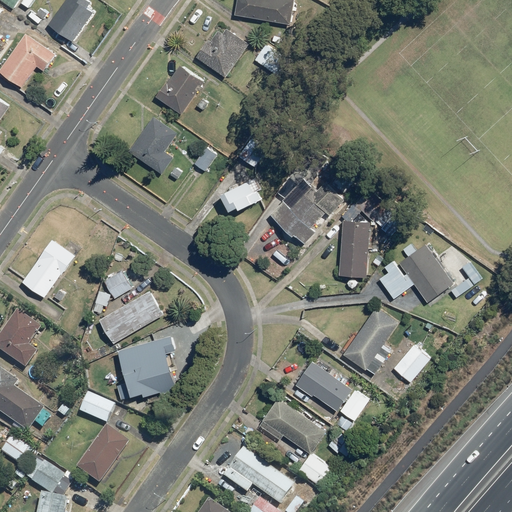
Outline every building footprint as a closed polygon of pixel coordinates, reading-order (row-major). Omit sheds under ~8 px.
[(2,0),(16,9),(22,0),(2,0)] [(90,6),(93,2),(89,0),(68,0),(52,23),(77,40),(97,11),(90,6)] [(296,0),(241,0),(239,14),(293,23),(296,0)] [(225,32),(222,30),(214,40),(213,39),(200,56),(228,77),(253,44),(229,26),(225,32)] [(40,65),(47,70),(58,53),(28,33),(3,70),(26,86),(40,65)] [(288,37),(272,33),(269,42),(286,46),(288,37)] [(269,44),(258,59),(279,75),(291,60),(269,44)] [(198,88),(204,80),(183,65),(160,97),(185,114),(201,91),(198,88)] [(0,125),(13,106),(0,97),(0,158),(7,148),(0,142),(0,137),(5,129),(0,125)] [(169,150),(181,134),(156,116),(132,150),(165,173),(177,156),(169,150)] [(257,167),(270,149),(255,137),(241,156),(257,167)] [(208,170),(218,154),(208,148),(198,164),(208,170)] [(246,208),(262,201),(258,192),(265,189),(259,178),(226,193),(234,210),(245,205),(246,208)] [(311,193),(281,219),(297,236),(299,234),(307,242),(320,231),(316,226),(330,213),(332,215),(349,199),(337,186),(319,202),(311,193)] [(376,220),(392,206),(375,187),(360,201),(376,220)] [(374,222),(346,220),(343,275),(371,277),(374,222)] [(79,256),(56,240),(26,281),(48,298),(79,256)] [(391,273),(382,279),(397,299),(417,284),(430,302),(457,281),(430,244),(419,251),(413,242),(404,248),(411,257),(400,265),(396,260),(386,266),(391,273)] [(108,281),(117,297),(143,282),(133,266),(108,281)] [(70,293),(60,287),(55,295),(64,302),(70,293)] [(104,317),(118,342),(167,314),(153,289),(104,317)] [(103,291),(95,310),(102,313),(105,305),(109,307),(113,295),(103,291)] [(387,345),(403,320),(379,306),(348,354),(378,374),(394,350),(387,345)] [(32,344),(45,327),(21,310),(0,339),(0,346),(28,367),(40,350),(32,344)] [(120,385),(123,400),(146,394),(147,397),(180,388),(170,352),(177,350),(174,336),(122,350),(130,383),(120,385)] [(412,382),(433,358),(416,344),(396,368),(412,382)] [(355,378),(340,369),(336,375),(313,361),(298,384),(340,411),(355,387),(351,385),(355,378)] [(0,412),(2,410),(31,431),(47,408),(18,387),(22,382),(3,369),(0,372),(0,412)] [(358,419),(372,399),(359,390),(345,410),(358,419)] [(117,404),(91,392),(83,411),(109,422),(117,404)] [(282,396),(261,425),(283,440),(287,434),(314,453),(329,431),(282,396)] [(65,423),(55,416),(45,429),(55,436),(65,423)] [(133,441),(111,425),(81,467),(103,483),(133,441)] [(341,432),(331,444),(341,452),(351,440),(341,432)] [(4,450),(21,461),(26,453),(36,459),(41,453),(14,435),(4,450)] [(249,445),(228,475),(251,493),(257,486),(283,505),(299,483),(249,445)] [(314,453),(302,470),(321,484),(333,468),(314,453)] [(46,461),(35,480),(55,493),(67,475),(46,461)] [(67,511),(70,497),(44,493),(40,511),(67,511)] [(286,511),(262,496),(251,511),(286,511)] [(289,511),(298,511),(306,501),(299,496),(288,511),(289,511)] [(234,511),(214,498),(203,511),(234,511)]
